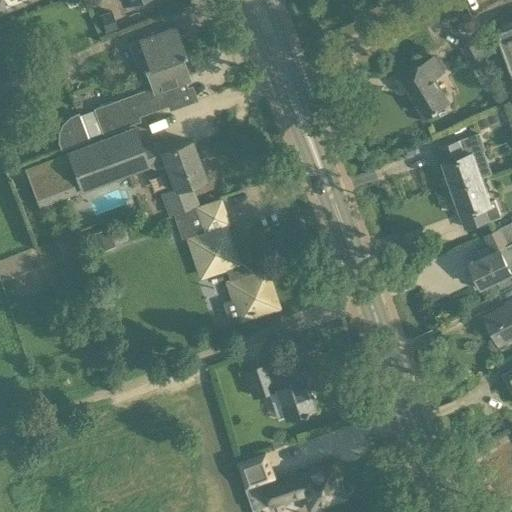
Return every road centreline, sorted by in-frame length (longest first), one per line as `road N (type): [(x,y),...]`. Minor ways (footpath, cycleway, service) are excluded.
road 1 (unclassified): [(0,430),(367,297)]
road 2 (secondary): [(367,297),(285,79)]
road 3 (secondary): [(443,511),(367,297)]
road 4 (unclassified): [(285,79),(429,0)]
